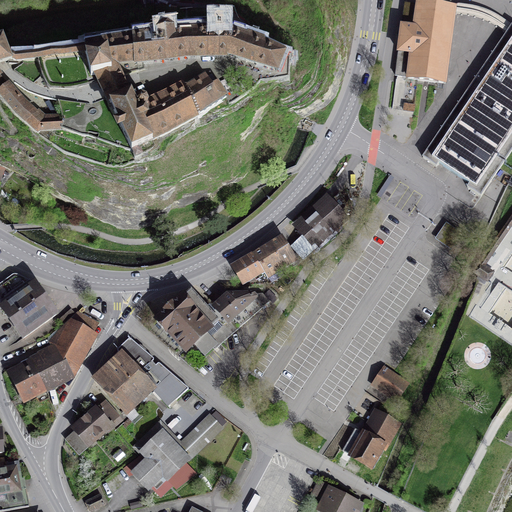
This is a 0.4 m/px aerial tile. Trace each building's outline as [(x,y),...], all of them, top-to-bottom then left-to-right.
[(408,79),(445,84),(455,9),(417,4),(417,5),(405,4),(396,76),(408,77),(408,79)] [(481,197),(511,151),(511,25),(509,30),(509,31),(423,158),(437,167),(439,163),(470,184),(467,188),(481,197)] [(127,43),(86,50),(87,54),(95,80),(100,78),(108,93),(114,106),(133,97),(128,87),(120,67),(168,59),(197,57),(223,57),(244,61),(283,78),(288,62),(290,57),(266,48),(268,44),(255,39),(253,44),(231,37),(229,30),(222,27),(215,31),(215,36),(178,36),(175,31),(169,29),(162,32),(159,39),(127,43)] [(0,81),(2,81),(0,76),(0,68),(3,67),(13,63),(6,43),(0,44),(0,81)] [(87,54),(86,50),(44,56),(17,59),(18,64),(45,60),(46,66),(56,64),(55,59),(87,54)] [(189,128),(229,105),(222,93),(216,96),(208,84),(199,89),(194,93),(192,89),(152,110),(148,102),(138,106),(133,97),(114,106),(136,153),(189,128)] [(2,100),(40,136),(45,133),(64,131),(65,122),(43,119),(12,90),(2,100)] [(349,220),(332,202),(299,230),(305,236),(297,243),(308,256),(349,220)] [(511,217),(474,272),(478,275),(476,280),(484,286),(493,273),(484,267),(511,225),(511,217)] [(462,234),(446,223),(435,239),(451,250),(462,234)] [(255,255),(255,256),(265,272),(269,278),(295,262),(281,239),(255,255)] [(246,284),(265,272),(255,256),(235,268),(244,282),(246,284)] [(56,314),(34,286),(16,277),(0,287),(0,291),(2,311),(24,338),(56,314)] [(212,314),(191,290),(182,298),(181,298),(157,320),(168,332),(186,351),(194,344),(205,355),(216,345),(217,347),(269,301),(263,294),(254,294),(257,297),(230,321),(218,308),(212,314)] [(218,308),(230,321),(257,297),(254,294),(252,295),(229,295),(217,306),(218,308)] [(71,310),(59,320),(62,325),(75,314),(71,310)] [(85,318),(65,334),(56,350),(11,373),(24,402),(72,376),(98,324),(85,318)] [(153,358),(131,339),(130,339),(129,339),(118,349),(118,350),(118,351),(121,355),(139,374),(112,399),(130,418),(124,423),(127,427),(133,421),(135,424),(145,415),(136,406),(154,390),(169,407),(189,389),(160,364),(159,364),(158,364),(154,368),(150,364),(153,361),(154,360),(154,359),(153,358)] [(95,380),(112,399),(139,374),(121,355),(95,380)] [(396,400),(407,384),(384,369),(374,385),(396,400)] [(121,421),(105,402),(73,429),(75,432),(66,439),(80,456),(121,421)] [(378,415),(366,435),(383,446),(395,425),(378,415)] [(178,447),(158,428),(137,447),(150,459),(135,472),(159,496),(180,477),(184,483),(192,474),(182,464),(222,429),(209,416),(178,447)] [(371,467),(383,446),(366,435),(355,429),(343,451),(371,467)] [(21,463),(0,466),(0,510),(29,506),(21,463)] [(357,511),(361,505),(329,489),(319,509),(325,511),(357,511)] [(100,496),(86,502),(91,511),(104,506),(100,496)]
